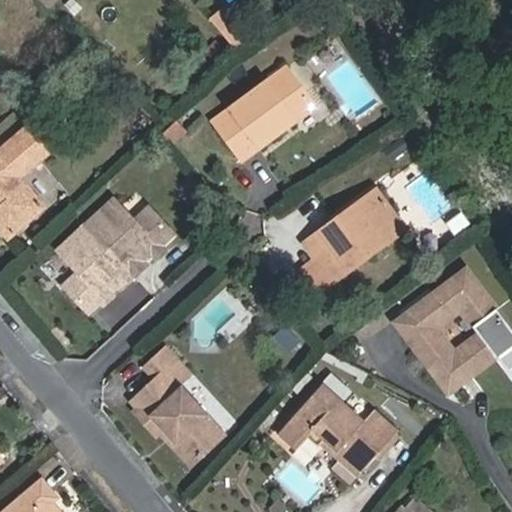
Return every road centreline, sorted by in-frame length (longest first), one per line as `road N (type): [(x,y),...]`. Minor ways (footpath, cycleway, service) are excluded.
road 1 (unknown): [(68,405),(267,243)]
road 2 (residential): [(0,321),(148,511)]
